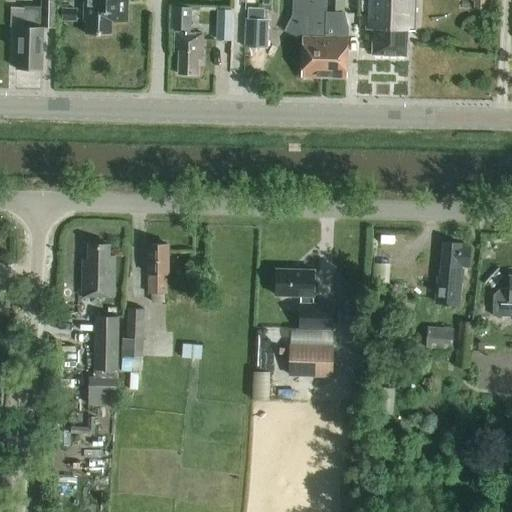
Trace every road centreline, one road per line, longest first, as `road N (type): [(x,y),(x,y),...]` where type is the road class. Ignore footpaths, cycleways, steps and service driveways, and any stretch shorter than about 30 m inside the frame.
road 1 (tertiary): [(511,124),(0,110)]
road 2 (residential): [(511,213),(41,202)]
road 3 (unclassified): [(16,511),(41,202)]
road 4 (track): [(502,124),(510,0)]
